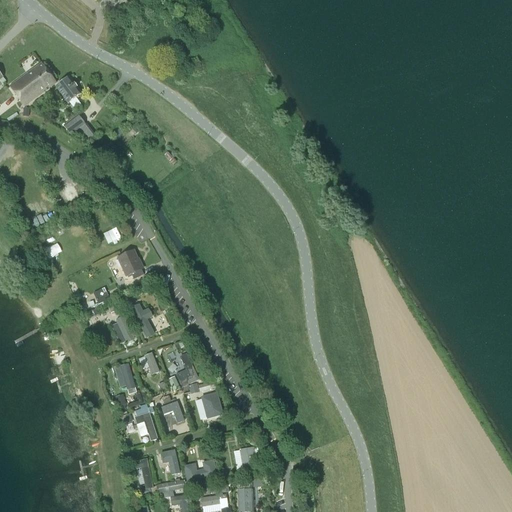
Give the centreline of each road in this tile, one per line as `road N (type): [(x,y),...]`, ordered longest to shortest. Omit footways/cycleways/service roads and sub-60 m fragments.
road 1 (tertiary): [(370,511),(362,450),(316,351),(289,208),(173,98),(88,49)]
road 2 (track): [(398,511),(390,444),(349,364),(312,217),(251,133),(189,93),(157,88)]
